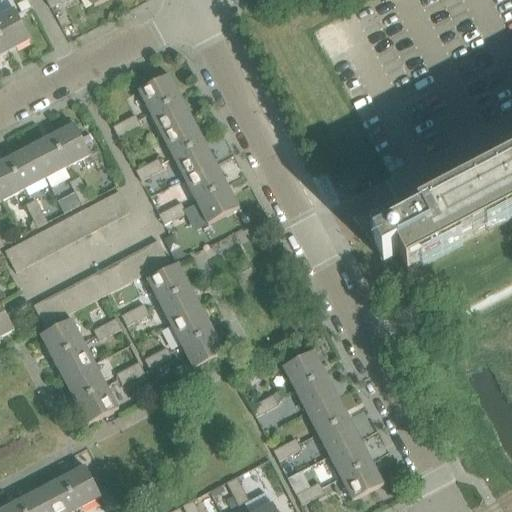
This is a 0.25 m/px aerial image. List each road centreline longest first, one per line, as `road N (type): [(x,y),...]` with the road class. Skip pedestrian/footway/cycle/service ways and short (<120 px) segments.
road 1 (residential): [(451,510),(190,8)]
road 2 (residential): [(190,8),(0,107)]
